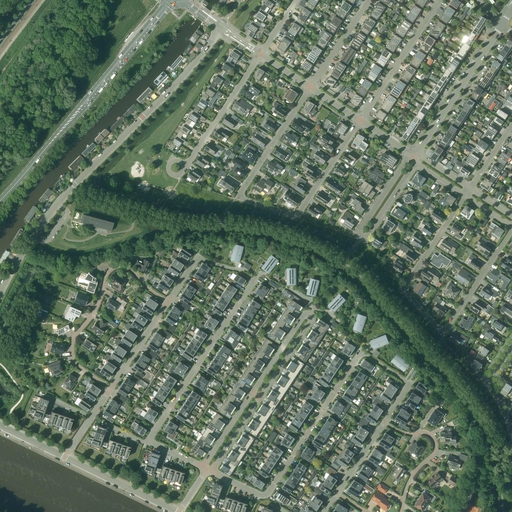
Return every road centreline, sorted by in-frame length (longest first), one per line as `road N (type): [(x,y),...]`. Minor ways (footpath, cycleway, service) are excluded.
road 1 (residential): [(206,469),(310,319),(301,318),(207,460)]
road 2 (residential): [(0,291),(61,198),(220,28)]
road 3 (residential): [(384,421),(406,383),(359,355),(265,494),(206,469)]
road 4 (residential): [(151,439),(250,285),(238,271),(200,259),(167,301)]
road 5 (primary): [(0,200),(172,0)]
road 6 (residential): [(167,301),(127,268),(107,273),(71,350),(79,367),(110,388)]
road 7 (residential): [(414,156),(360,228),(367,234),(411,168)]
road 8 (residential): [(266,207),(239,193),(309,87)]
road 9 (residential): [(501,25),(414,156)]
road 10 (residential): [(428,318),(404,289),(464,195)]
road 11 (residential): [(266,207),(297,215),(359,120)]
road 12 (residential): [(359,120),(439,0)]
road 13 (residential): [(428,318),(447,326),(511,229)]
road 14 (residential): [(401,511),(407,482),(435,446),(427,434),(384,421)]
road 15 (residential): [(185,164),(259,54)]
road 16 (residential): [(177,511),(64,457)]
